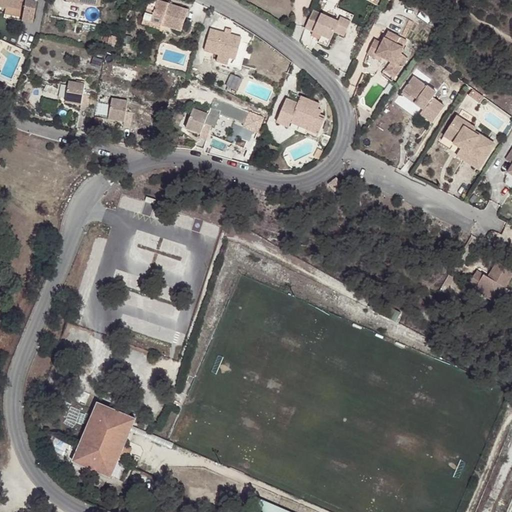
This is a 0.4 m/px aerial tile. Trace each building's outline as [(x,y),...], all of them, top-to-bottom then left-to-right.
[(22,21),(32,22),(36,1),(30,0),(0,0),(0,7),(7,9),(7,6),(24,10),(22,21)] [(140,23),(148,26),(150,21),(160,24),(180,31),(187,9),(158,0),(156,0),(154,10),(145,7),(140,23)] [(156,0),(148,0),(145,7),(154,10),(156,0)] [(338,20),(313,9),(305,27),(313,31),(321,35),(330,39),(334,30),(343,34),(350,21),(340,16),(338,20)] [(202,50),(216,54),(233,59),(240,37),(229,34),(223,32),(209,28),(202,50)] [(384,70),(392,78),(408,59),(401,53),(407,40),(389,30),(382,43),(374,39),(367,53),(375,57),(377,54),(391,62),(384,70)] [(327,45),(330,39),(321,35),(320,38),(318,41),(327,45)] [(233,59),(216,54),(214,62),(231,67),(233,59)] [(71,70),(68,87),(75,88),(75,92),(83,93),(82,97),(90,98),(92,84),(84,83),(87,73),(71,70)] [(390,81),(392,78),(384,70),(381,73),(390,81)] [(416,97),(413,101),(423,109),(420,113),(430,121),(444,104),(433,96),(437,90),(415,74),(402,90),(408,94),(412,94),(416,97)] [(401,92),(413,101),(416,97),(412,94),(408,94),(402,90),(401,92)] [(275,122),(287,127),(290,119),(307,127),(306,129),(316,134),(323,119),(318,117),(319,114),(321,110),(317,108),(319,104),(300,96),(297,103),(286,98),(275,122)] [(111,101),(109,118),(116,119),(115,123),(123,124),(123,128),(130,129),(133,115),(125,114),(127,104),(111,101)] [(189,111),(185,127),(192,129),(192,133),(199,134),(199,138),(206,139),(209,125),(202,124),(204,114),(189,111)] [(465,151),(481,161),(493,141),(479,132),(477,134),(472,131),(474,126),(454,114),(442,134),(452,141),(452,142),(459,147),(455,153),(461,157),(465,151)] [(290,119),(287,127),(304,135),(306,129),(307,127),(290,119)] [(477,167),(481,161),(465,151),(461,157),(477,167)] [(331,184),(337,192),(345,185),(339,178),(331,184)] [(494,292),(500,295),(505,286),(503,285),(511,270),(495,259),(488,271),(490,272),(488,275),(486,274),(476,268),(467,282),(481,290),(480,292),(491,298),(494,292)] [(505,286),(500,295),(506,299),(511,290),(505,286)] [(134,428),(136,422),(139,415),(100,399),(83,442),(86,443),(83,449),(80,448),(77,455),(87,460),(86,463),(90,465),(93,459),(99,461),(96,467),(114,475),(119,464),(114,462),(116,455),(121,457),(129,461),(134,450),(132,442),(128,441),(134,428)] [(171,436),(165,434),(136,422),(134,428),(174,445),(177,439),(171,436)] [(90,465),(96,467),(99,461),(93,459),(90,465)] [(257,511),(285,511),(252,497),(248,508),(257,511)]
